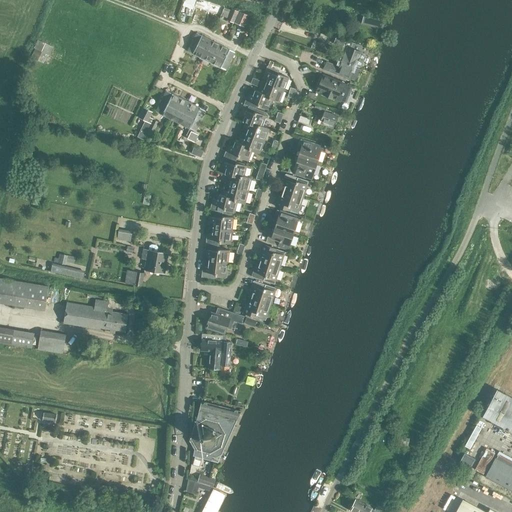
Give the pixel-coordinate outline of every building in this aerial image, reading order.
[(206,0),(195,0),(191,9),(202,14),(207,0),(206,0)] [(222,7),(207,0),(202,14),(216,20),(222,7)] [(221,16),(227,18),(231,10),(224,7),(221,16)] [(227,20),(234,23),(239,11),(231,8),(231,10),(227,18),(227,20)] [(240,8),(239,11),(234,23),(244,27),(250,12),(240,8)] [(188,51),(201,57),(210,40),(197,33),(188,51)] [(364,46),(337,37),(335,44),(346,49),(342,59),(360,65),(363,64),(366,54),(365,51),(362,50),(364,46)] [(201,57),(214,64),(222,46),(210,40),(201,57)] [(214,64),(226,70),(235,52),(222,46),(214,64)] [(357,64),(342,59),(338,69),(325,64),(323,69),(351,80),(351,79),(356,81),(361,70),(356,68),(356,66),(357,64)] [(270,73),(266,83),(284,90),(289,77),(278,73),(277,76),(270,73)] [(347,85),(323,76),(317,91),(324,94),(323,95),(333,98),(333,97),(341,100),(347,85)] [(284,90),(266,83),(262,93),(270,96),(269,99),(272,100),(279,103),(284,90)] [(262,93),(255,90),(251,101),(258,104),(257,106),(268,110),(272,100),(269,99),(270,96),(262,93)] [(174,110),(180,98),(167,91),(156,111),(171,119),(175,110),(174,110)] [(309,92),(306,99),(312,101),(314,94),(309,92)] [(206,111),(180,98),(174,110),(175,110),(171,119),(196,131),(206,111)] [(267,113),(249,106),(243,122),(250,125),(258,128),(259,125),(261,126),(267,113)] [(143,108),(139,118),(151,124),(154,119),(150,117),(152,112),(143,108)] [(338,116),(325,111),(321,120),(319,119),(317,124),(333,130),(338,116)] [(311,119),(300,116),(298,121),(309,125),(311,119)] [(159,122),(154,119),(151,124),(150,127),(156,129),(159,122)] [(250,125),(246,134),(264,141),(269,129),(261,126),(259,125),(258,128),(250,125)] [(156,129),(150,127),(147,134),(152,136),(156,129)] [(195,142),(198,135),(191,131),(188,139),(195,142)] [(264,141),(246,134),(242,144),(251,147),(250,150),(252,151),(259,154),(264,141)] [(301,146),(298,156),(317,163),(323,146),(300,139),(298,145),(301,146)] [(242,144),(235,141),(231,152),(238,155),(237,157),(248,161),(252,151),(250,150),(251,147),(242,144)] [(317,163),(298,156),(295,166),(292,165),(290,172),(312,179),(317,163)] [(228,163),(225,174),(232,176),(241,178),(242,176),(244,176),(247,166),(236,163),(235,165),(228,163)] [(266,169),(260,167),(256,179),(261,180),(266,169)] [(287,181),(283,191),(303,197),(308,181),(286,174),(284,180),(287,181)] [(241,178),(232,176),(230,186),(248,191),(251,178),(244,176),(242,176),(241,178)] [(248,191),(230,186),(227,196),(236,198),(235,201),(237,202),(245,204),(248,191)] [(303,197),(283,191),(280,201),(277,200),(275,206),(297,213),(303,197)] [(227,196),(220,194),(217,205),(224,207),(224,210),(234,212),(237,202),(235,201),(236,198),(227,196)] [(278,217),(275,227),(294,233),(299,217),(277,210),(275,216),(278,217)] [(214,218),(213,228),(232,231),(233,217),(222,216),(222,218),(214,218)] [(294,233),(275,227),(271,237),(268,236),(266,242),(289,250),(294,233)] [(232,231),(213,228),(212,239),(219,240),(219,243),(230,244),(232,231)] [(142,259),(146,259),(144,270),(165,273),(168,253),(157,251),(158,247),(156,245),(152,244),(150,245),(149,247),(148,250),(143,249),(142,259)] [(263,251),(260,261),(280,268),(285,251),(263,244),(261,250),(263,251)] [(210,250),(209,261),(228,264),(229,250),(218,249),(218,251),(210,250)] [(68,255),(60,253),(59,258),(55,258),(54,262),(65,265),(68,255)] [(228,264),(209,261),(207,272),(215,273),(215,276),(226,277),(228,264)] [(280,268),(260,261),(257,271),(254,270),(252,277),(274,284),(280,268)] [(85,271),(53,263),(51,271),(83,279),(85,271)] [(142,286),(144,273),(136,272),(134,285),(142,286)] [(0,278),(0,303),(45,311),(49,286),(0,278)] [(255,288),(252,298),(271,304),(276,288),(254,280),(252,287),(255,288)] [(271,304),(252,298),(248,308),(245,307),(243,313),(265,320),(271,304)] [(109,302),(96,300),(95,307),(67,302),(63,324),(104,330),(104,328),(125,331),(128,315),(107,311),(109,302)] [(244,316),(220,308),(218,313),(216,314),(211,313),(206,327),(225,333),(227,327),(231,328),(234,321),(241,323),(244,316)] [(0,327),(0,342),(32,348),(35,333),(0,327)] [(66,335),(41,331),(38,349),(62,353),(66,335)] [(208,368),(220,369),(220,370),(223,341),(223,335),(207,334),(207,340),(202,339),(201,350),(210,351),(208,368)] [(248,341),(237,338),(235,343),(247,347),(248,341)] [(232,342),(223,341),(220,370),(220,369),(219,375),(229,376),(232,342)] [(511,398),(497,390),(482,416),(511,432),(511,398)] [(240,412),(201,402),(197,422),(196,422),(190,442),(195,449),(193,455),(211,461),(213,457),(216,458),(221,455),(240,412)] [(56,422),(57,414),(44,412),(43,420),(56,422)] [(396,436),(394,446),(407,449),(409,438),(396,436)] [(470,468),(475,459),(464,453),(459,462),(470,468)] [(511,466),(496,457),(485,477),(511,491),(511,466)] [(393,468),(391,478),(405,481),(407,470),(393,468)] [(189,482),(187,491),(198,494),(199,489),(201,485),(189,482)] [(212,489),(201,511),(216,511),(224,495),(212,489)] [(495,511),(490,509),(487,511),(486,511),(463,499),(455,511),(495,511)] [(373,511),(374,510),(356,500),(351,510),(354,511),(373,511)]
